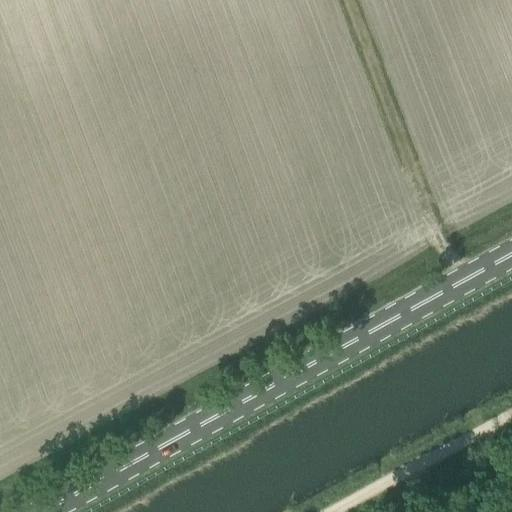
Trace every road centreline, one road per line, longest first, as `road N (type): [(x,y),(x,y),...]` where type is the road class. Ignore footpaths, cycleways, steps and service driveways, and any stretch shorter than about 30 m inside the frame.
road 1 (primary): [(49,511),(511,258)]
road 2 (track): [(511,425),(351,511)]
